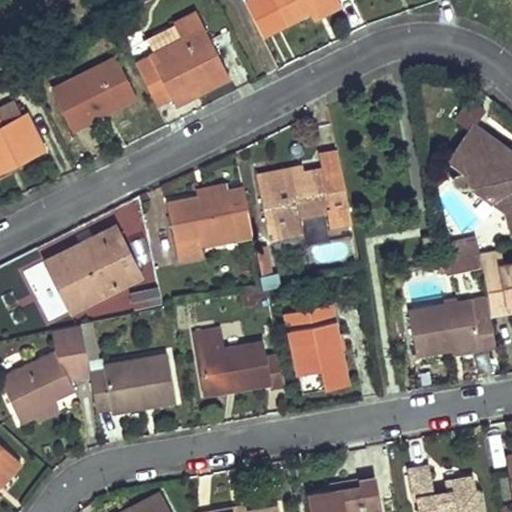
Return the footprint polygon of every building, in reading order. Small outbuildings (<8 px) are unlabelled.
[(271,0),(283,23),(305,12),(330,0),(271,0)] [(309,19),(339,5),(336,0),(330,0),(305,12),(309,19)] [(134,26),(127,11),(115,17),(122,34),(134,26)] [(196,86),(199,93),(230,78),(206,28),(136,61),(156,105),(171,98),(196,86)] [(54,89),(72,123),(133,91),(115,57),(54,89)] [(171,98),(174,104),(199,93),(196,86),(171,98)] [(74,128),(135,97),(133,91),(72,123),(74,128)] [(484,110),(468,99),(454,120),(468,130),(472,124),(484,110)] [(0,123),(17,115),(11,102),(0,107),(0,123)] [(17,115),(0,123),(0,159),(11,154),(14,163),(44,149),(26,111),(17,115)] [(468,130),(448,159),(465,172),(468,185),(505,212),(510,234),(511,233),(511,152),(472,124),(468,130)] [(11,154),(0,159),(0,169),(14,163),(11,154)] [(322,169),(301,173),(289,175),(288,168),(253,174),(262,228),(301,221),(300,215),(330,210),(334,232),(349,229),(337,162),(321,165),(322,169)] [(301,173),(300,165),(288,168),(289,175),(301,173)] [(224,196),(222,189),(190,194),(192,201),(224,196)] [(248,233),(241,193),(224,196),(192,201),(158,207),(168,266),(193,262),(190,243),(189,235),(226,229),(227,237),(248,233)] [(301,221),(262,228),(265,241),(303,234),(301,221)] [(63,310),(138,275),(115,226),(83,241),(86,246),(43,266),(63,310)] [(190,243),(227,237),(226,229),(189,235),(190,243)] [(445,231),(430,233),(433,253),(448,250),(445,231)] [(86,246),(83,241),(41,261),(43,266),(86,246)] [(511,262),(501,264),(499,248),(478,252),(481,269),(485,296),(489,318),(508,314),(507,307),(511,305),(511,262)] [(442,258),(443,267),(445,275),(481,269),(478,252),(442,258)] [(155,309),(152,287),(139,289),(142,311),(155,309)] [(264,297),(263,290),(259,291),(240,294),(242,307),(253,306),(252,299),(264,297)] [(475,343),(475,347),(476,350),(494,347),(489,318),(485,296),(406,310),(414,354),(450,348),(475,343)] [(299,391),(345,382),(330,303),(284,311),(299,391)] [(98,358),(93,319),(76,322),(81,355),(82,360),(98,358)] [(68,376),(60,359),(81,355),(76,322),(59,325),(64,346),(56,349),(0,372),(0,377),(18,420),(33,413),(31,406),(51,397),(73,387),(68,376)] [(64,346),(59,325),(46,328),(56,349),(64,346)] [(200,388),(217,385),(233,382),(234,389),(264,384),(265,389),(280,386),(275,354),(259,357),(256,343),(218,350),(215,331),(191,336),(200,388)] [(450,348),(452,354),(476,350),(475,347),(475,343),(450,348)] [(60,359),(68,376),(84,373),(82,360),(81,355),(60,359)] [(173,405),(164,355),(100,366),(101,372),(84,375),(90,413),(107,410),(108,416),(124,414),(123,408),(144,404),(145,410),(173,405)] [(200,388),(201,394),(234,389),(233,382),(217,385),(200,388)] [(58,410),(51,397),(31,406),(33,413),(36,419),(58,410)] [(145,410),(144,404),(123,408),(124,414),(145,410)] [(0,485),(19,463),(0,446),(0,485)] [(480,511),(479,504),(478,495),(475,495),(472,476),(443,481),(444,492),(431,494),(427,466),(403,470),(407,499),(413,498),(414,511),(480,511)] [(355,480),(356,482),(357,485),(327,491),(302,496),(304,511),(362,511),(379,508),(373,477),(355,480)] [(355,480),(326,486),(327,491),(357,485),(356,482),(355,480)] [(170,511),(159,490),(128,506),(131,511),(170,511)]
